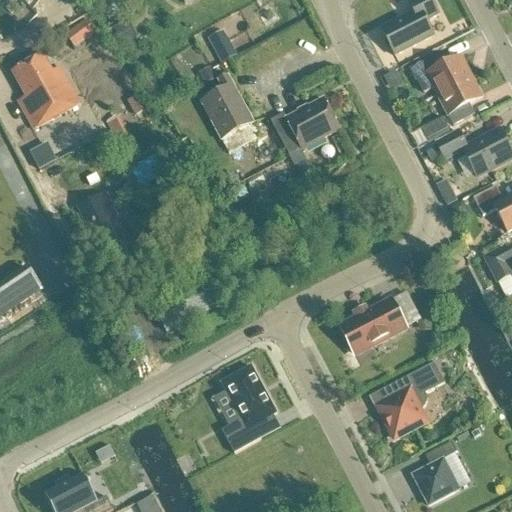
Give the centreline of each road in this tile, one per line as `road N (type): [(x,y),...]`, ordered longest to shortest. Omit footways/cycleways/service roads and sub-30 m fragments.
road 1 (residential): [(285,333),(293,312),(408,254),(429,229),(426,197),(324,5),(334,0)]
road 2 (residential): [(0,478),(254,333),(285,333)]
road 3 (residential): [(372,511),(285,333)]
